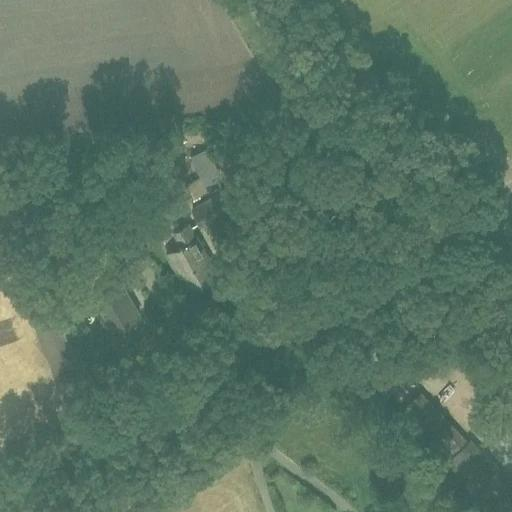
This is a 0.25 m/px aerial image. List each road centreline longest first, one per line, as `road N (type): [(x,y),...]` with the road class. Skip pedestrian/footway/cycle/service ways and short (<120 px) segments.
road 1 (unclassified): [(0,488),(458,225)]
road 2 (residential): [(415,196),(301,81),(250,0)]
